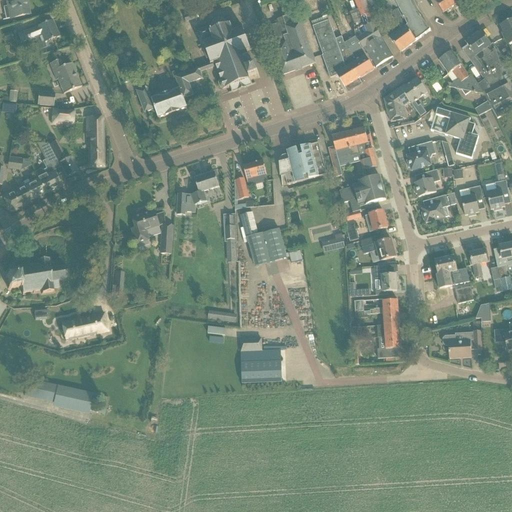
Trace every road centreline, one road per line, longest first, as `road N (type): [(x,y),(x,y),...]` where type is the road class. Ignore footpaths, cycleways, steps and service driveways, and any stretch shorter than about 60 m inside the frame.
road 1 (tertiary): [(131,174),(366,95)]
road 2 (unknown): [(261,267),(310,378),(428,364)]
road 3 (residential): [(511,380),(420,359),(411,248)]
road 4 (residential): [(131,174),(65,0)]
road 5 (residential): [(411,248),(366,95)]
road 6 (tertiary): [(0,237),(131,174)]
